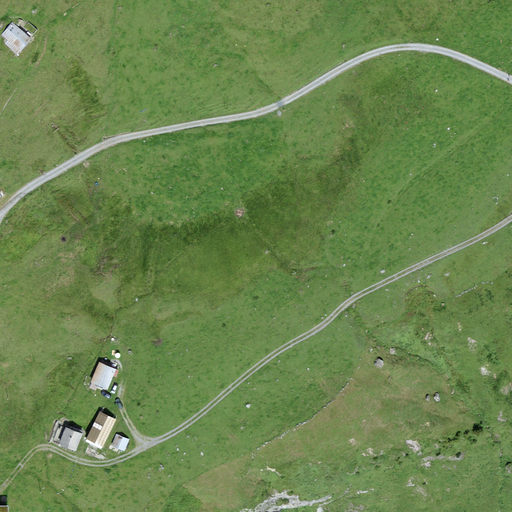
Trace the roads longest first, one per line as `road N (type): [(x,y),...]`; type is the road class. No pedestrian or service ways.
road 1 (track): [(0,490),(43,447),(106,463),(170,434),(347,302),(511,217)]
road 2 (unclassified): [(511,80),(448,53),(385,50),(264,111),(117,139),(0,213)]
